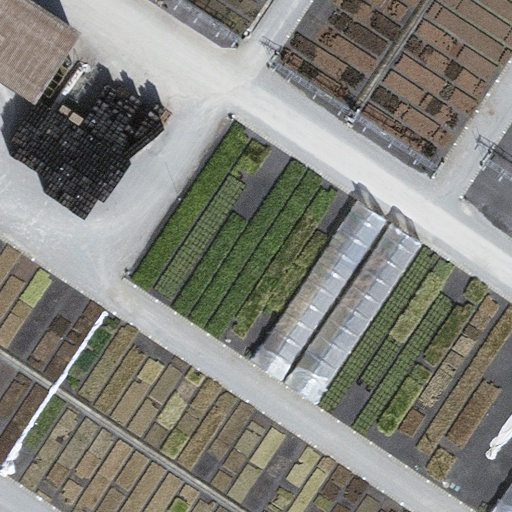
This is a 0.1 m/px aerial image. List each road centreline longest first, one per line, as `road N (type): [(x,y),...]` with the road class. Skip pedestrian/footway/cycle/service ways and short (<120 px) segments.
road 1 (track): [(511,266),(107,0)]
road 2 (track): [(99,280),(445,511)]
road 3 (track): [(0,214),(99,280),(237,83)]
road 4 (track): [(511,89),(430,212)]
